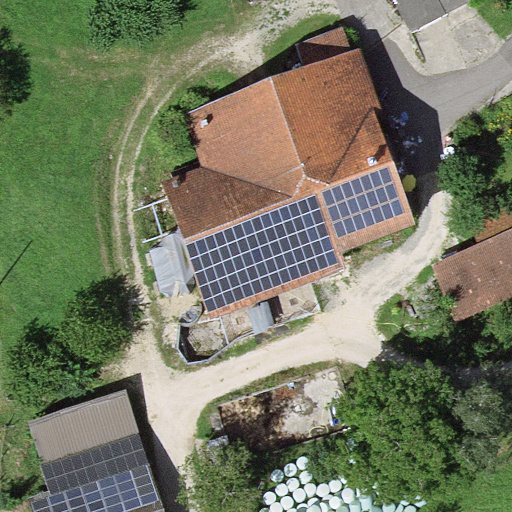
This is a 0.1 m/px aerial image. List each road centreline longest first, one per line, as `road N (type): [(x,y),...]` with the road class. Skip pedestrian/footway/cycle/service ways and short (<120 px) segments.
road 1 (track): [(434,118),(432,239),(374,302),(349,344),(437,377),(511,371)]
road 2 (track): [(349,344),(260,362),(172,415),(189,511)]
